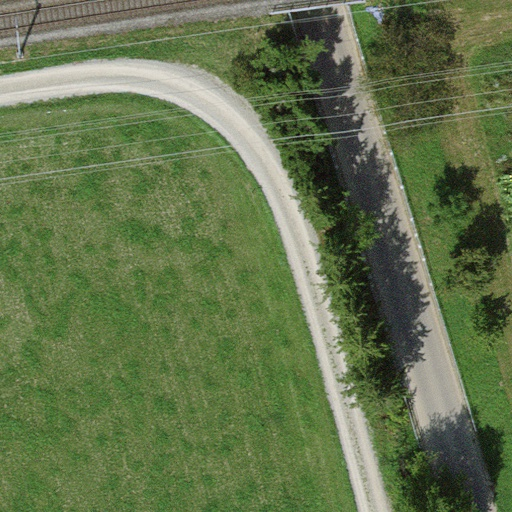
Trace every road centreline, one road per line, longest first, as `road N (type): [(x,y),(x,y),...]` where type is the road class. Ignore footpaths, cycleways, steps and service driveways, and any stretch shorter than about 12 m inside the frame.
road 1 (track): [(376,511),(294,218),(256,140),(224,106),(141,76),(0,92)]
road 2 (unclassified): [(322,0),(475,511)]
